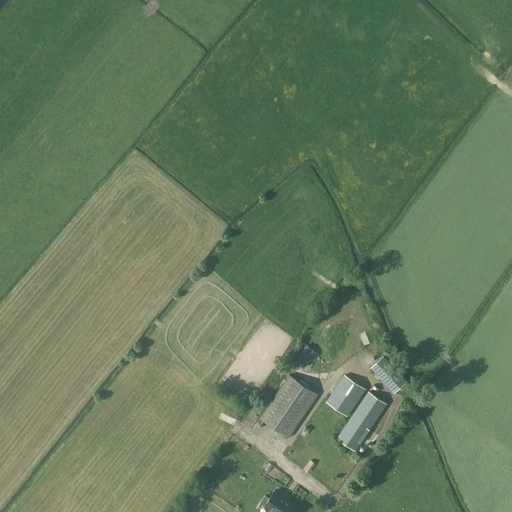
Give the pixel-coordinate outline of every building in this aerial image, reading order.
[(365,334),(360,336),(362,348),(368,346),(365,334)] [(316,352),(307,345),(295,360),(303,367),(316,352)] [(395,392),(407,380),(383,354),(371,366),(395,392)] [(289,437),(318,394),(289,374),(260,417),(289,437)] [(354,409),(357,405),(354,404),(364,388),(344,375),(326,402),(347,415),(352,408),(354,409)] [(355,450),(387,404),(368,391),(337,438),(355,450)] [(341,426),(335,415),(326,421),(332,431),(341,426)] [(368,446),(376,437),(371,432),(363,441),(368,446)] [(310,475),(315,466),(310,463),(305,473),(310,475)] [(292,511),(297,506),(274,491),(269,498),(265,496),(260,503),(273,511),(292,511)]
